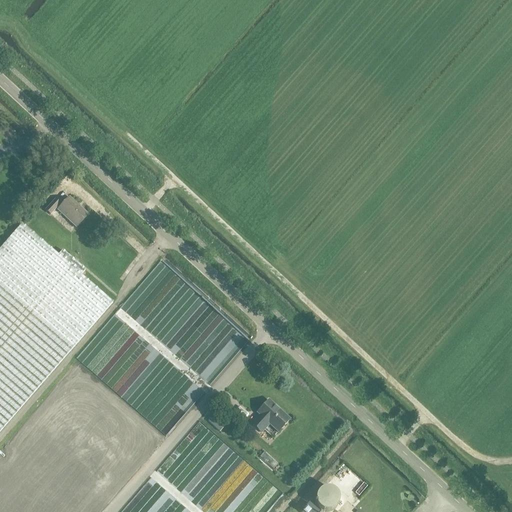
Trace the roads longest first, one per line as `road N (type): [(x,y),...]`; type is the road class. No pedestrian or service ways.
road 1 (tertiary): [(465,511),(0,79)]
road 2 (unknown): [(270,329),(109,511)]
